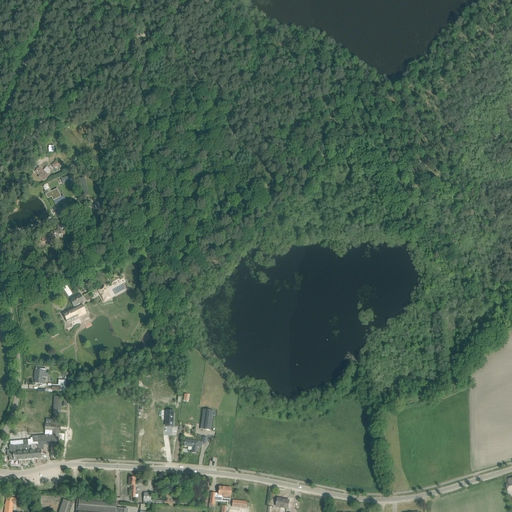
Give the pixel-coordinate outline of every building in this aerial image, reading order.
[(56,161),(51,165),(54,169),(59,165),(56,161)] [(39,167),(38,168),(35,171),(40,176),(38,177),(44,182),(50,175),(49,174),(48,175),(39,167)] [(79,181),(82,194),(88,193),(84,179),(79,181)] [(51,197),(56,207),(66,202),(63,196),(61,197),(60,195),(57,188),(45,194),(47,199),(51,197)] [(43,242),(47,240),(56,238),(55,234),(59,233),(59,234),(62,234),(62,229),(64,229),(64,224),(57,225),(58,230),(51,232),(51,234),(44,235),(44,234),(38,236),(39,238),(42,238),(43,242)] [(64,289),(68,298),(74,296),(69,286),(64,289)] [(104,302),(111,298),(104,286),(98,290),(104,302)] [(75,308),(63,314),(67,322),(78,316),(79,317),(86,313),(82,304),(81,304),(80,303),(84,301),(80,295),(70,301),(74,307),(74,306),(75,308)] [(44,367),(36,367),(36,370),(35,370),(34,377),(36,377),(35,383),(45,384),(45,379),(42,379),(42,377),(45,377),(45,372),(46,371),(44,371),(44,367)] [(45,424),(45,435),(49,435),(50,441),(53,441),(53,443),(57,444),(57,442),(59,442),(59,431),(60,431),(60,425),(59,425),(61,405),(61,400),(61,397),(55,397),(53,420),(46,419),(46,424),(45,424)] [(203,409),(200,429),(210,430),(213,411),(203,409)] [(120,423),(119,435),(126,436),(126,440),(132,440),(132,433),(126,432),(127,424),(120,423)] [(150,426),(150,434),(154,434),(154,436),(160,436),(160,434),(164,435),(164,427),(150,426)] [(9,450),(7,450),(8,456),(9,456),(9,461),(10,461),(14,460),(14,461),(19,460),(19,464),(30,463),(30,459),(42,458),(41,453),(41,450),(38,450),(38,445),(36,445),(35,443),(50,441),(49,435),(45,435),(32,436),(32,442),(28,442),(28,440),(15,441),(10,441),(10,445),(9,445),(9,450)] [(185,440),(185,441),(184,446),(192,447),(192,453),(197,453),(198,447),(202,447),(202,443),(206,444),(207,437),(202,437),(202,441),(201,440),(201,442),(185,440)] [(219,487),(219,492),(218,495),(222,495),(222,500),(230,500),(231,488),(219,487)] [(144,493),(144,504),(162,505),(163,500),(155,500),(155,498),(152,498),(152,494),(144,493)] [(11,511),(13,504),(36,507),(37,497),(31,497),(27,497),(27,496),(18,495),(17,499),(7,498),(6,504),(7,504),(6,511),(5,511),(4,511),(11,511)] [(278,498),(277,503),(276,507),(284,508),(283,511),(284,511),(286,511),(287,509),(288,509),(289,502),(283,500),(283,499),(278,498)] [(79,499),(78,504),(77,504),(76,511),(127,511),(128,508),(124,508),(124,510),(116,509),(116,502),(79,499)] [(63,500),(59,511),(69,511),(73,503),(63,500)]
